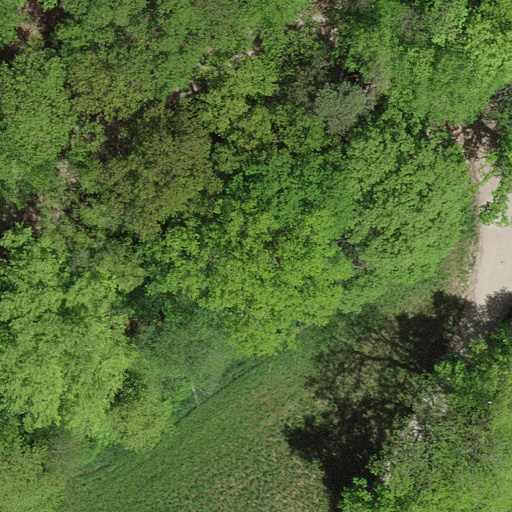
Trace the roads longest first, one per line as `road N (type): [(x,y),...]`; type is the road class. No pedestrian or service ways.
road 1 (track): [(0,198),(229,44),(275,30),(320,29),(372,41),(421,63),(482,110)]
road 2 (residential): [(375,511),(494,273),(497,206),(482,110)]
